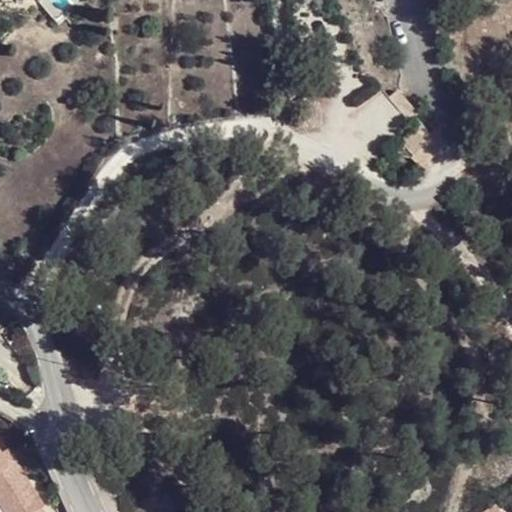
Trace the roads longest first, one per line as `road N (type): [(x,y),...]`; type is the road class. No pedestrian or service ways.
road 1 (track): [(268,131),(222,206),(130,274),(117,309),(114,372),(54,441)]
road 2 (track): [(449,511),(479,384),(460,336),(396,242),(393,194)]
road 3 (residential): [(54,441),(51,383),(21,304),(0,277)]
